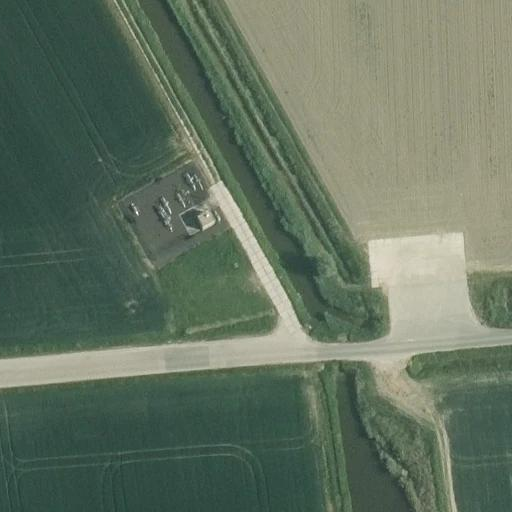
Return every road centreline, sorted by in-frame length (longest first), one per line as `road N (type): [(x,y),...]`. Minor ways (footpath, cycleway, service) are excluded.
road 1 (unclassified): [(0,379),(511,339)]
road 2 (track): [(297,352),(286,312),(116,0)]
